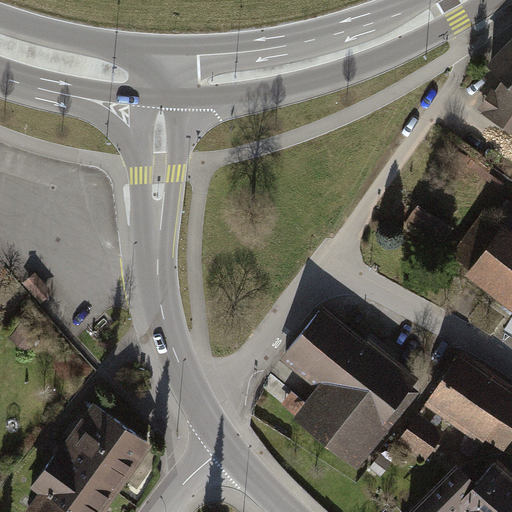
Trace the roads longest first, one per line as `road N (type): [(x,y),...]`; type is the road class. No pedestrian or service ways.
road 1 (residential): [(202,406),(230,386),(331,262),(511,364)]
road 2 (tertiary): [(202,406),(168,330),(155,257),(162,74)]
road 3 (primary): [(162,74),(237,73),(316,58),(455,0)]
road 4 (primary): [(0,42),(162,74)]
road 5 (unknown): [(168,330),(90,398),(60,449)]
